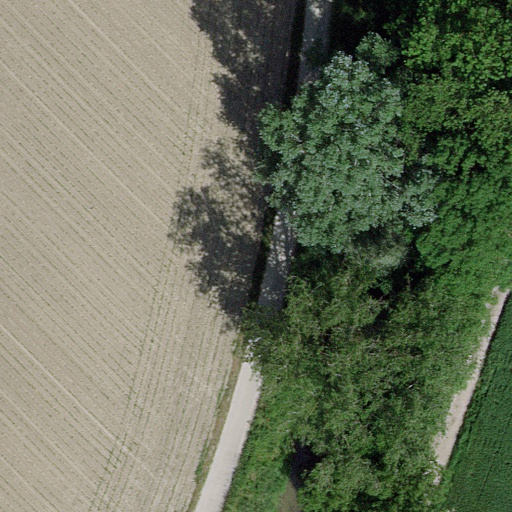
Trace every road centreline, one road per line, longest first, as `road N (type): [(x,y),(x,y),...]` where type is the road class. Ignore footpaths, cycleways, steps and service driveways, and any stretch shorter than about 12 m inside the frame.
road 1 (track): [(317,0),(297,163),(262,332),(204,511)]
road 2 (track): [(511,268),(417,511)]
